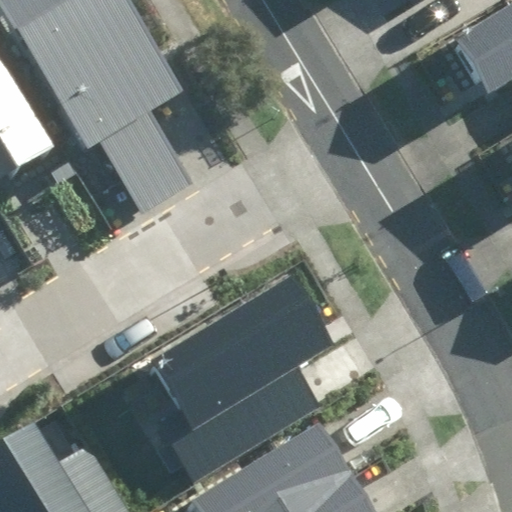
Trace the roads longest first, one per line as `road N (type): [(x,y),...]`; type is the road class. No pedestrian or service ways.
road 1 (residential): [(350,142),(0,357)]
road 2 (residential): [(350,142),(462,326),(511,428)]
road 3 (residential): [(263,0),(350,142)]
